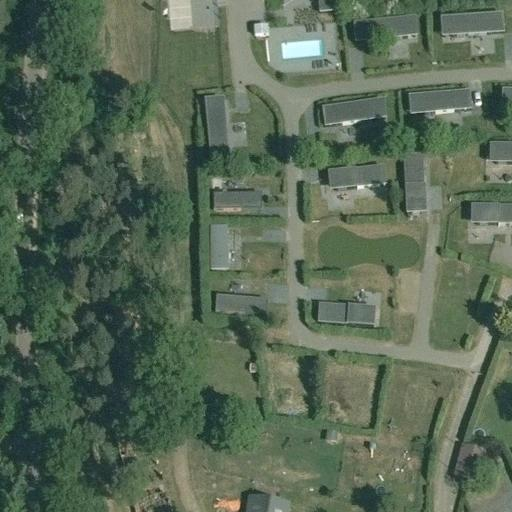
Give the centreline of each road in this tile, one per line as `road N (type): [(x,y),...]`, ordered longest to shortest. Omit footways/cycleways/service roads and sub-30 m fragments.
road 1 (unclassified): [(33,511),(21,262),(38,0)]
road 2 (unknown): [(441,511),(447,442),(461,388),(478,362)]
